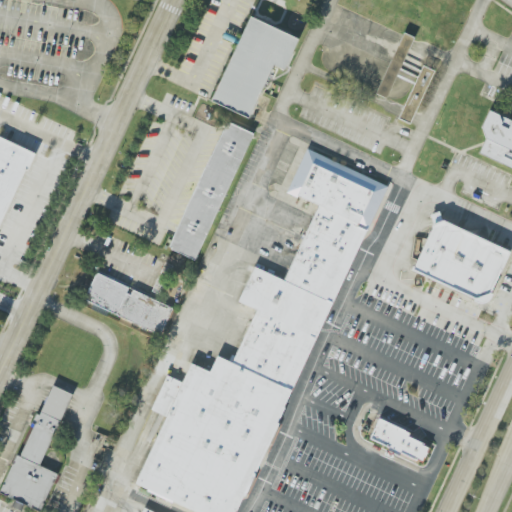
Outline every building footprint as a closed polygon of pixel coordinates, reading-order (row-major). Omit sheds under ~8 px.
[(298,38),(247,17),(212,103),(250,118),(272,65),(285,71),(298,38)] [(413,86),(419,69),(403,63),(413,37),(401,32),(377,94),(387,98),(395,79),(413,86)] [(398,119),(411,124),(434,71),(422,66),(398,119)] [(511,169),(511,120),(511,121),(491,112),(474,154),(511,169)] [(250,132),(223,121),(170,250),(198,261),(250,132)] [(0,226),(32,152),(0,138),(0,226)] [(306,148),(388,186),(235,511),(195,511),(136,484),(191,365),(209,373),(217,356),(231,362),(255,311),(237,303),(254,265),(282,278),(315,207),(285,193),(306,148)] [(411,273),(487,303),(509,249),(434,218),(411,273)] [(164,334),(167,327),(165,326),(173,305),(94,275),(83,304),(164,334)] [(56,473),(41,467),(69,393),(46,384),(4,497),(42,511),(56,473)] [(369,441),(422,463),(430,443),(377,421),(369,441)]
